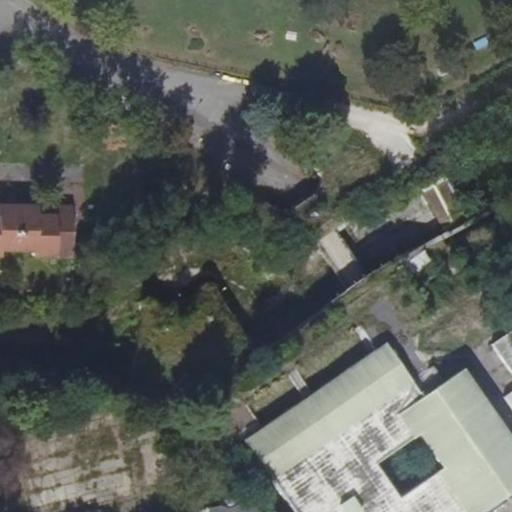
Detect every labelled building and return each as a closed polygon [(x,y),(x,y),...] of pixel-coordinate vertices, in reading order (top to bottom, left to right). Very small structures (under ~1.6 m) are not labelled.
[(486,213),(463,168),(424,189),(447,233),(486,213)] [(387,202),(369,174),(313,214),(252,256),(256,262),(259,261),(265,272),(264,274),(270,282),(277,277),(275,273),(282,268),(284,271),(288,270),(286,266),(304,255),(305,258),(310,254),(308,251),(325,239),(323,238),(328,235),(333,231),(334,234),(343,227),(345,229),(351,226),(349,222),(365,212),(367,214),(387,202)] [(0,242),(32,243),(32,250),(71,250),(71,229),(55,228),(54,212),(37,211),(36,202),(0,200),(0,242)] [(55,228),(71,229),(72,202),(36,202),(37,211),(54,212),(55,228)] [(204,254),(234,279),(250,259),(220,234),(204,254)] [(401,255),(426,311),(462,295),(437,239),(401,255)] [(346,292),(382,346),(492,510),(506,500),(511,495),(511,480),(445,382),(375,272),(361,282),(346,292)] [(236,376),(259,352),(217,297),(215,286),(205,286),(202,295),(191,301),(168,305),(157,305),(156,298),(144,300),(146,315),(134,388),(174,394),(236,376)] [(511,378),(511,389),(503,395),(511,410),(511,328),(490,342),(511,378)] [(492,511),(492,510),(382,346),(241,439),(291,511),(492,511)] [(511,447),(460,372),(445,382),(511,480),(511,447)] [(204,511),(257,511),(254,498),(241,501),(238,489),(240,488),(239,486),(233,484),(227,482),(221,483),(216,486),(213,490),(213,498),(216,507),(204,510),(204,511)]
